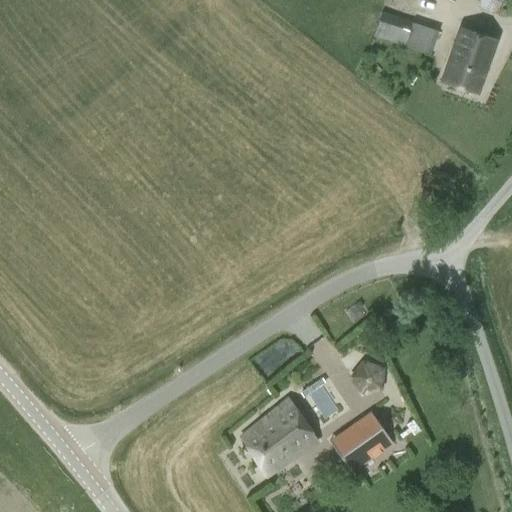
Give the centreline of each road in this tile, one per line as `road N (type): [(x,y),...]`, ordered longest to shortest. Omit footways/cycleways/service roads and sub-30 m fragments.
road 1 (unclassified): [(71,458),(351,276),(394,264),(441,265)]
road 2 (unclassified): [(511,442),(441,265)]
